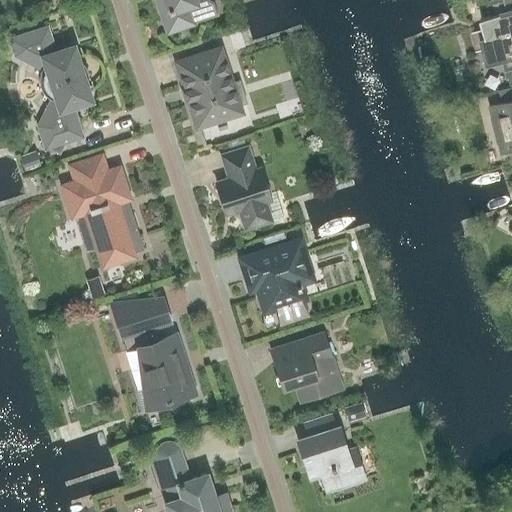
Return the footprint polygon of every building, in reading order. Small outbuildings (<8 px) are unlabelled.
[(195,0),(157,0),(168,31),(172,30),(176,31),(180,31),(184,30),(188,27),(190,24),(218,15),(218,14),(217,14),(213,2),(207,0),(199,0),(196,1),(195,0)] [(511,0),(498,0),(491,2),(494,15),(481,18),(486,38),(483,38),(489,62),(505,58),(508,68),(511,66),(511,0)] [(91,99),(86,86),(88,83),(89,79),(89,75),(88,71),(86,67),(84,64),(81,61),(78,59),(73,46),(56,52),(48,27),(11,39),(16,54),(16,55),(46,71),(45,74),(44,78),(44,82),(46,86),(48,90),(51,93),(54,95),(38,126),(46,148),(50,147),(59,152),(64,143),(83,137),(73,105),(91,99)] [(217,37),(204,41),(208,53),(220,49),(217,37)] [(208,53),(178,62),(198,126),(227,116),(225,109),(247,102),(240,81),(232,83),(220,49),(208,53)] [(511,99),(490,104),(503,153),(511,151),(511,99)] [(272,194),(270,186),(266,184),(261,168),(255,170),(248,147),(223,155),(230,178),(217,182),(227,213),(240,209),(246,228),(271,220),(265,201),(270,199),(270,198),(272,194)] [(22,152),(27,167),(40,163),(35,148),(22,152)] [(141,250),(142,250),(126,199),(130,198),(119,167),(107,171),(102,156),(104,155),(104,154),(68,166),(69,167),(71,166),(76,181),(63,185),(73,216),(76,215),(88,252),(89,251),(89,250),(97,248),(103,266),(134,256),(133,251),(141,248),(141,250)] [(294,242),(241,259),(248,280),(255,278),(265,311),(273,309),(276,318),(282,316),(284,325),(307,317),(304,309),(301,300),(305,298),(300,283),(308,281),(312,273),(309,265),(302,261),(300,262),(294,242)] [(90,290),(93,299),(105,295),(102,286),(90,290)] [(192,393),(174,335),(170,336),(158,298),(139,304),(136,292),(111,300),(128,351),(140,388),(151,385),(157,404),(192,393)] [(324,333),(271,350),(283,388),(295,384),(301,401),(333,391),(337,389),(332,373),(337,372),(332,356),(324,333)] [(361,401),(344,406),(348,418),(365,413),(361,401)] [(346,453),(338,427),(300,440),(308,466),(320,463),(328,489),(362,478),(353,451),(346,453)] [(174,443),(172,442),(170,442),(167,442),(166,442),(164,443),(163,444),(162,444),(161,445),(159,447),(158,448),(158,450),(157,452),(157,454),(157,455),(157,457),(158,458),(152,460),(161,489),(168,487),(176,511),(230,511),(225,494),(214,497),(207,474),(190,479),(181,450),(180,449),(179,447),(178,446),(177,445),(176,444),(174,443)]
